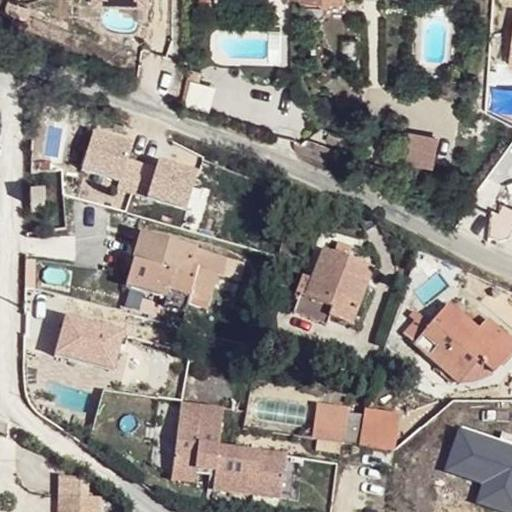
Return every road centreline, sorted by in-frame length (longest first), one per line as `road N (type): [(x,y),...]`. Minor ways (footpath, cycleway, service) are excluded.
road 1 (residential): [(511,266),(10,100)]
road 2 (residential): [(10,100),(14,388),(33,423),(98,462),(150,511)]
